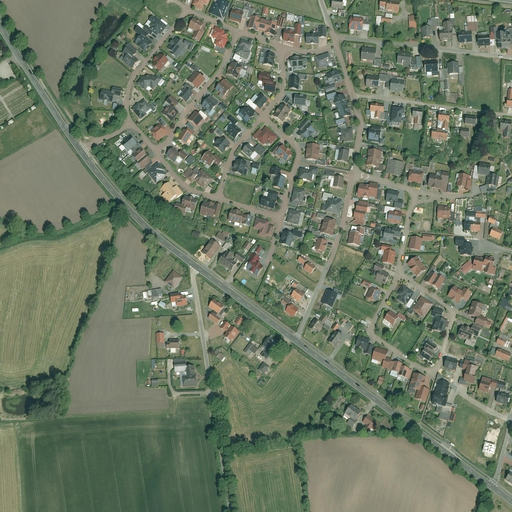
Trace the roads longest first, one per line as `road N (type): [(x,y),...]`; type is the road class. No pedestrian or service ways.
road 1 (unclassified): [(190,262),(228,511)]
road 2 (tertiary): [(490,485),(294,338)]
road 3 (residential): [(398,273),(372,334),(420,369),(436,368),(452,310)]
road 4 (residential): [(333,37),(511,57)]
road 5 (residential): [(354,174),(339,236),(294,338)]
road 6 (residential): [(351,95),(511,115)]
road 7 (tertiary): [(190,262),(132,214),(78,149)]
road 8 (residential): [(238,32),(216,77),(156,153)]
road 9 (tertiary): [(78,149),(0,27)]
road 10 (residential): [(188,10),(132,80),(132,126)]
road 11 (tertiary): [(294,338),(190,262)]
